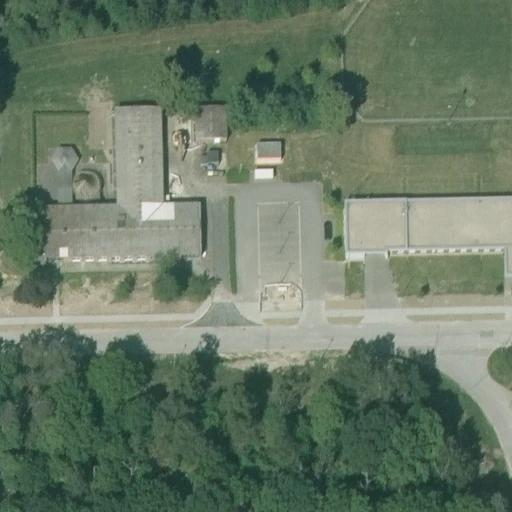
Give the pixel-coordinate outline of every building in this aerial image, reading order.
[(224,113),(194,114),(195,145),(225,145),(224,113)] [(159,115),(114,116),(116,212),(71,214),(57,214),(43,214),(44,265),(200,261),(199,210),(162,211),(159,115)] [(276,162),(276,146),(253,146),(253,162),(276,162)] [(49,166),(57,177),(71,177),(78,165),(70,153),(57,152),(49,166)] [(217,156),(206,157),(206,159),(199,160),(199,168),(217,168),(217,156)] [(71,214),(71,177),(57,177),(57,214),(71,214)] [(511,199),(344,204),(345,257),(503,253),(504,280),(511,279),(511,199)]
